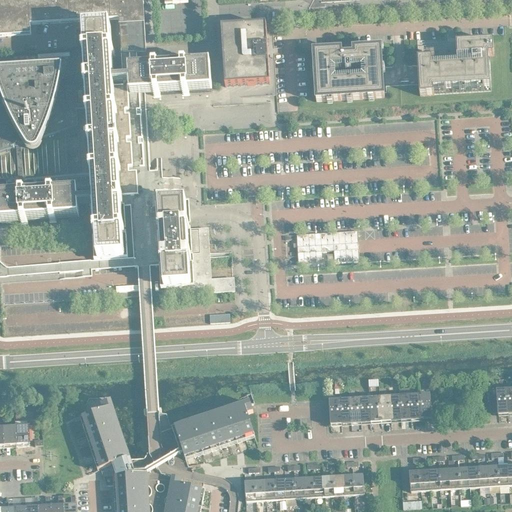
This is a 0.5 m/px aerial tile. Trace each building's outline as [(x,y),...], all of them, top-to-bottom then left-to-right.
[(0,36),(32,34),(32,24),(47,23),(64,22),(80,21),(87,21),(95,20),(121,19),(121,23),(121,29),(122,48),(123,48),(123,51),(130,51),(130,48),(132,48),(141,47),(140,27),(140,21),(138,0),(20,0),(15,0),(11,1),(8,1),(8,3),(0,3),(0,36)] [(269,40),(268,25),(223,28),(227,87),(272,84),(269,40)] [(86,51),(83,51),(84,58),(86,58),(87,75),(88,79),(85,80),(86,91),(89,90),(91,108),(93,151),(94,169),(91,170),(91,177),(95,177),(96,198),(97,205),(97,208),(92,209),(94,232),(95,232),(95,237),(94,237),(96,261),(104,260),(122,259),(130,259),(128,235),(126,235),(126,230),(128,230),(126,207),(122,207),(122,206),(147,205),(145,173),(145,167),(146,167),(146,166),(144,144),(145,144),(144,143),(144,144),(144,138),(142,116),(143,116),(143,115),(141,96),(147,95),(155,95),(155,97),(162,97),(162,94),(183,93),(184,95),(191,95),(191,92),(212,91),(214,90),(213,86),(212,86),(211,68),(212,68),(212,64),(211,64),(211,63),(189,65),(189,66),(189,62),(182,63),(182,65),(160,66),(160,64),(153,65),(153,67),(140,68),(139,55),(138,55),(132,55),(131,55),(123,56),(124,74),(115,74),(114,56),(116,56),(116,49),(114,49),(112,28),(112,26),(107,27),(89,28),(85,28),(85,29),(84,29),(86,51)] [(419,59),(421,96),(435,95),(435,94),(492,91),(490,56),(495,55),(494,41),(458,43),(458,58),(469,57),(469,61),(483,60),(483,64),(434,67),(433,58),(419,59)] [(315,55),(318,102),(386,98),(383,51),(380,51),(379,48),(355,50),(355,55),(343,56),(343,50),(318,52),(318,55),(315,55)] [(2,95),(0,94),(0,182),(8,182),(9,196),(0,196),(0,223),(22,222),(22,224),(29,224),(29,221),(50,220),(51,223),(58,222),(58,220),(81,218),(81,217),(80,213),(80,210),(80,206),(97,205),(96,198),(95,177),(91,177),(91,170),(94,169),(93,151),(91,108),(79,108),(78,90),(62,91),(62,89),(63,86),(64,82),(64,77),(65,74),(65,71),(65,69),(0,73),(0,87),(1,92),(2,95)] [(192,254),(201,254),(199,230),(191,231),(191,226),(188,226),(188,225),(159,226),(160,233),(149,233),(149,234),(142,235),(140,210),(132,210),(135,250),(136,258),(161,256),(162,265),(165,265),(167,289),(173,288),(174,296),(235,292),(233,256),(193,259),(192,254)] [(60,264),(61,273),(77,273),(77,263),(60,264)] [(498,400),(498,403),(499,406),(499,409),(499,413),(499,416),(500,416),(500,415),(509,415),(508,393),(498,393),(498,395),(498,400)] [(431,397),(421,398),(422,420),(432,419),(432,420),(441,419),(441,411),(432,412),(431,397)] [(421,398),(411,399),(412,421),(422,420),(421,398)] [(401,399),(391,400),(392,422),(402,421),(401,399)] [(411,399),(401,399),(402,421),(412,421),(411,399)] [(381,400),(371,401),(372,423),(382,423),(381,400)] [(391,400),(381,400),(382,423),(392,422),(391,400)] [(371,401),(361,402),(362,424),(372,423),(371,401)] [(105,411),(84,418),(84,419),(87,427),(90,436),(93,444),(96,453),(99,461),(102,470),(114,466),(129,461),(127,454),(125,450),(124,446),(123,441),(121,437),(120,432),(119,429),(117,424),(116,420),(114,415),(114,414),(116,413),(113,402),(103,405),(105,411)] [(351,402),(341,403),(342,425),(352,424),(351,402)] [(361,402),(351,402),(352,424),(362,424),(361,402)] [(204,452),(256,435),(249,414),(255,412),(252,403),(245,405),(246,407),(169,433),(171,438),(175,437),(177,437),(176,439),(168,442),(171,450),(175,449),(176,450),(175,451),(171,453),(173,457),(177,456),(180,466),(176,468),(178,472),(186,469),(186,472),(192,473),(192,472),(191,471),(187,458),(204,452)] [(342,425),(341,403),(331,404),(332,426),(333,426),(332,426),(342,425)] [(151,422),(153,420),(161,420),(161,413),(148,414),(150,451),(151,462),(164,461),(163,457),(155,458),(154,456),(155,455),(163,454),(163,445),(154,446),(153,445),(154,443),(163,443),(162,434),(153,434),(152,433),(153,432),(162,431),(161,422),(153,423),(151,422)] [(29,427),(17,427),(18,445),(30,444),(30,445),(31,445),(30,426),(29,426),(29,427)] [(17,427),(4,428),(5,446),(18,445),(17,427)] [(114,466),(102,470),(103,474),(108,486),(118,486),(119,494),(119,511),(148,511),(147,484),(153,483),(152,473),(148,467),(132,468),(129,461),(114,466)] [(509,467),(499,468),(500,487),(510,486),(509,467)] [(489,468),(479,469),(481,488),(490,488),(489,468)] [(499,468),(489,468),(490,488),(500,487),(499,468)] [(479,469),(470,470),(471,489),(481,488),(479,469)] [(460,470),(450,471),(451,490),(461,489),(460,470)] [(470,470),(460,470),(461,489),(471,489),(470,470)] [(440,471),(431,472),(432,491),(441,491),(440,471)] [(450,471),(440,471),(441,491),(451,490),(450,471)] [(193,478),(206,481),(207,475),(194,472),(193,478)] [(431,472),(421,473),(422,492),(432,491),(431,472)] [(422,492),(421,473),(410,473),(412,493),(412,492),(422,492)] [(364,476),(354,477),(355,496),(365,495),(365,496),(366,495),(364,476)] [(173,484),(175,484),(169,511),(199,511),(204,489),(183,485),(184,480),(184,479),(174,477),(173,484)] [(344,477),(334,478),(336,497),(345,496),(344,477)] [(354,477),(344,477),(345,496),(355,496),(354,477)] [(334,478),(325,479),(326,498),(336,497),(334,478)] [(315,479),(305,480),(306,499),(316,498),(315,479)] [(325,479),(315,479),(316,498),(326,498),(325,479)] [(295,480),(286,481),(287,500),(296,499),(295,480)] [(305,480),(295,480),(296,499),(306,499),(305,480)] [(286,481),(276,482),(277,501),(287,500),(286,481)] [(266,482),(256,483),(257,502),(267,501),(266,482)] [(276,482),(266,482),(267,501),(277,501),(276,482)] [(257,502),(256,483),(246,484),(247,503),(248,503),(248,502),(257,502)] [(73,506),(65,506),(64,506),(64,511),(77,511),(77,505),(76,495),(72,495),(73,506)] [(60,506),(52,507),(52,511),(64,511),(64,506),(65,506),(64,496),(60,496),(60,506)] [(35,508),(27,508),(26,511),(39,511),(39,508),(39,497),(35,498),(35,508)] [(48,507),(39,508),(39,511),(52,511),(52,507),(51,497),(47,497),(48,507)] [(23,509),(14,509),(14,511),(26,511),(27,508),(26,498),(22,498),(23,509)] [(10,509),(2,510),(1,510),(1,511),(14,511),(14,509),(14,499),(9,499),(10,509)]
